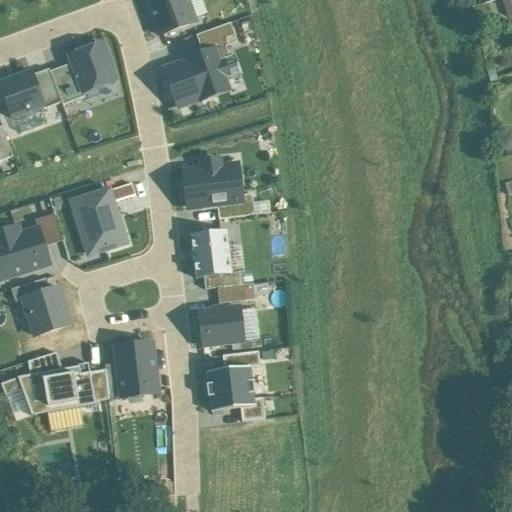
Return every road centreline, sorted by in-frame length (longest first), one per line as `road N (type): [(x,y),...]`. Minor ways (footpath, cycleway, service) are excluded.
road 1 (residential): [(122,20),(161,173),(170,271)]
road 2 (residential): [(170,271),(90,289),(98,339),(176,329)]
road 3 (residential): [(176,329),(192,493)]
road 4 (residential): [(0,51),(11,55),(122,20)]
